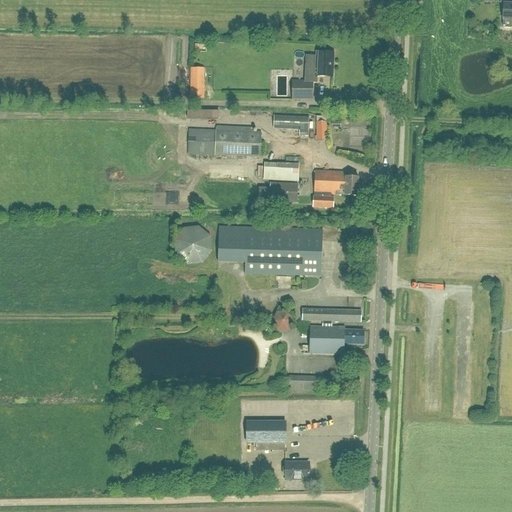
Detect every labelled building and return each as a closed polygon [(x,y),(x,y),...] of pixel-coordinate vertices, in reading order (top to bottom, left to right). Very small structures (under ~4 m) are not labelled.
[(502,20),(503,20),(502,26),(504,28),(510,28),(511,27),(511,26),(511,3),(503,3),(502,20)] [(332,77),(333,53),(316,53),(316,57),(305,56),(305,57),(306,57),(305,81),(312,82),(316,82),(316,77),(332,77)] [(204,69),(190,69),(190,98),(203,98),(204,69)] [(288,97),(288,80),(278,80),(278,97),(288,97)] [(312,82),(305,81),(292,81),(292,100),(312,100),(312,82)] [(220,119),(220,109),(188,108),(188,118),(220,119)] [(273,129),(299,130),(299,136),(308,136),(308,117),(273,116),(273,129)] [(317,142),(327,142),(327,122),(316,122),(317,142)] [(260,157),(261,133),(189,130),(188,154),(260,157)] [(263,180),(284,181),(299,182),(299,164),(291,163),(290,164),(284,164),(264,163),(263,180)] [(333,198),(330,198),(331,195),(344,195),(344,196),(357,196),(358,178),(346,178),(346,173),(315,171),(314,194),(313,194),(313,202),(313,208),(333,209),(333,198)] [(270,183),(270,188),(258,187),(258,202),(269,203),(297,203),(297,184),(270,183)] [(211,248),(211,245),(210,242),(209,239),(208,237),(206,234),(203,231),(199,229),(196,228),(192,228),(190,228),(187,229),(184,230),(182,232),(179,234),(178,237),(176,240),(175,243),(175,245),(175,250),(176,253),(177,256),(179,258),(181,260),(183,262),(187,263),(190,264),(193,264),(196,264),(198,263),(201,262),(204,260),(206,258),(209,255),(210,251),(211,248)] [(321,277),(322,230),(219,228),(218,263),(246,264),(246,275),(321,277)] [(283,281),(283,289),(293,289),(293,281),(283,281)] [(361,323),(362,311),(303,310),(302,322),(361,323)] [(290,312),(277,313),(279,330),(292,329),(290,312)] [(363,345),(363,332),(344,331),(344,328),(310,327),(309,354),(344,355),(344,344),(363,345)] [(333,391),(333,378),(287,376),(286,392),(312,392),(312,390),(333,391)] [(126,415),(126,427),(134,426),(133,414),(126,415)] [(246,444),(286,444),(286,422),(246,422),(246,444)] [(309,481),(308,466),(297,466),(297,464),(285,464),(285,481),(309,481)]
